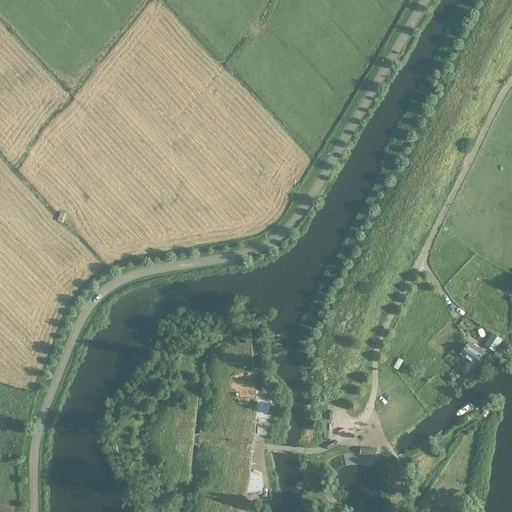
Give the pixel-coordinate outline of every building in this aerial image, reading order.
[(69,219),(66,218),(67,214),(61,212),(58,221),(64,223),(65,220),(68,221),(69,219)] [(187,332),(190,329),(189,328),(187,327),(185,327),(183,327),(180,328),(178,329),(176,330),(175,332),(173,335),(173,337),(173,340),(173,342),(174,345),(176,347),(177,348),(179,349),(181,345),(179,344),(178,343),(177,342),(177,341),(176,339),(176,338),(176,337),(177,336),(177,335),(178,334),(179,333),(180,332),(181,332),(182,331),(184,331),(185,331),(186,332),(187,332)] [(189,340),(190,341),(191,340),(191,338),(191,337),(190,336),(190,334),(189,334),(188,333),(192,329),(191,328),(190,329),(187,332),(186,332),(185,331),(184,331),(182,331),(181,332),(180,332),(179,333),(178,334),(177,335),(177,336),(176,337),(176,338),(176,339),(177,341),(177,342),(178,343),(179,344),(181,345),(179,349),(179,351),(180,351),(181,345),(183,346),(184,346),(185,345),(187,345),(188,344),(189,343),(188,342),(187,343),(186,343),(185,344),(184,344),(183,344),(182,344),(181,343),(180,343),(179,342),(179,341),(178,340),(178,339),(178,337),(179,336),(179,335),(180,334),(181,334),(182,333),(183,333),(184,333),(185,333),(186,333),(187,334),(188,335),(189,335),(189,336),(189,337),(189,339),(189,340)] [(188,347),(189,346),(191,344),(192,343),(193,341),(193,340),(193,338),(193,336),(192,334),(191,333),(193,330),(192,329),(188,333),(189,334),(190,334),(190,336),(191,337),(191,338),(191,340),(190,341),(190,342),(189,343),(188,344),(187,345),(185,345),(184,346),(183,346),(181,345),(180,351),(182,351),(183,348),(185,348),(187,347),(188,347)] [(492,333),(484,345),(487,347),(494,352),(500,343),(502,340),(492,333)] [(469,341),(460,354),(475,364),(481,355),(480,354),(482,351),(477,348),(472,344),(469,341)] [(174,451),(173,461),(191,463),(194,444),(198,447),(198,449),(202,448),(230,451),(228,478),(217,511),(240,511),(246,495),(251,496),(261,494),(263,493),(263,492),(262,491),(262,490),(262,489),(260,475),(260,472),(253,470),(252,473),(251,472),(253,449),(256,419),(258,419),(258,422),(265,421),(266,418),(271,404),(272,402),(272,401),(271,400),(261,396),(256,396),(253,351),(231,353),(235,409),(232,432),(232,435),(203,433),(202,432),(200,431),(199,433),(194,435),(196,415),(179,414),(175,443),(174,451)] [(490,355),(484,361),(489,366),(495,360),(490,355)] [(450,375),(447,378),(449,382),(453,383),(455,379),(454,376),(450,375)] [(360,448),(360,454),(376,456),(376,454),(377,449),(360,447),(360,448)]
